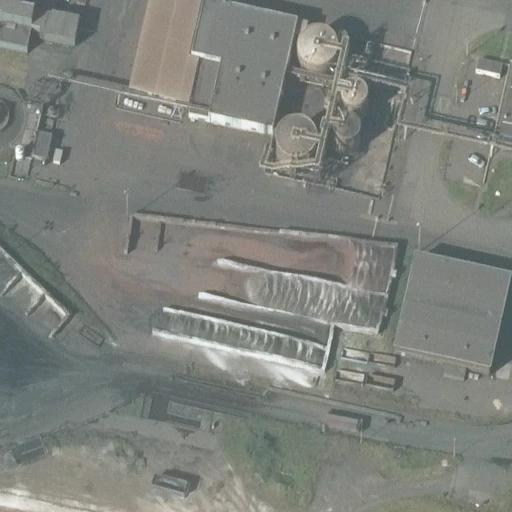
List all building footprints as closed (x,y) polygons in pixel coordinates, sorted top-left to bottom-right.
[(55,0),(44,0),(41,17),(52,19),(55,0)] [(190,107),(187,120),(217,127),(219,127),(271,138),(281,94),(289,57),(290,51),(293,38),(304,41),(306,30),(307,30),(296,27),(288,26),(290,20),(272,16),(271,22),(240,15),(238,14),(234,13),(235,6),(236,0),(204,0),(190,63),(200,65),(197,75),(194,91),(191,102),(190,107)] [(0,12),(0,27),(1,27),(0,31),(0,32),(0,48),(26,55),(30,38),(31,35),(39,37),(38,41),(72,48),(77,25),(53,19),(47,21),(46,22),(34,19),(34,20),(20,17),(0,12)] [(488,65),(476,62),(474,72),(486,74),(488,65)] [(285,171),(314,173),(314,162),(323,155),(324,141),(339,142),(348,152),(358,144),(354,129),(334,128),(335,114),(344,106),(339,100),(333,77),(333,72),(324,79),(313,79),(317,84),(306,84),(288,89),(287,112),(302,131),(287,135),(277,143),(276,158),(277,162),(285,171)] [(511,75),(496,145),(511,148),(511,75)] [(51,139),(37,136),(32,159),(46,163),(51,139)] [(382,331),(392,247),(263,231),(256,244),(253,266),(239,264),(259,276),(265,276),(249,305),(250,296),(226,294),(255,310),(248,309),(248,315),(259,322),(254,331),(260,335),(259,342),(270,348),(269,357),(283,365),(295,367),(294,378),(300,368),(326,371),(332,325),(382,331)] [(509,283),(414,262),(393,355),(488,376),(509,283)]
